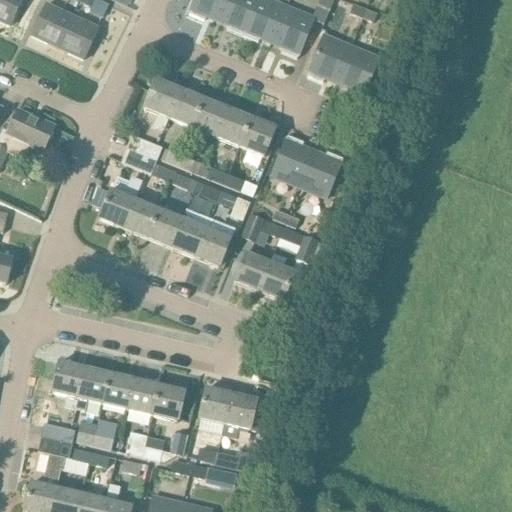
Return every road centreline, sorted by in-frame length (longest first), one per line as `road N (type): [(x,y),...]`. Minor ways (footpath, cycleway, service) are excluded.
road 1 (track): [(294,511),(275,504),(274,485),(442,0)]
road 2 (residential): [(31,316),(229,362),(238,329),(49,255)]
road 3 (residential): [(311,101),(144,31)]
road 4 (residential): [(49,255),(98,122)]
road 5 (residential): [(0,470),(27,334)]
